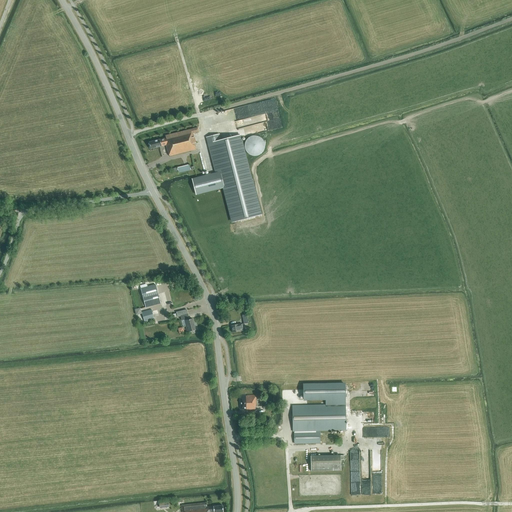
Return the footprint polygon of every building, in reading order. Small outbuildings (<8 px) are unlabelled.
[(254,129),(268,126),(267,120),(275,118),(276,119),(278,119),(276,114),(274,104),(269,105),(269,108),(266,108),(265,106),(263,106),(262,103),(255,104),(257,115),(260,114),(262,123),(253,125),(254,129)] [(193,133),(199,132),(198,128),(165,136),(166,138),(149,142),(151,149),(166,145),(168,152),(169,156),(196,149),(195,145),(196,145),(193,133)] [(220,134),(207,137),(216,173),(192,179),(196,194),(224,187),(232,222),(260,215),(252,181),(250,181),(239,136),(221,140),(220,134)] [(253,136),(251,136),(249,137),(248,138),(246,140),(245,141),(245,143),(245,145),(245,147),(245,148),(246,150),(246,152),(248,153),(249,154),(251,155),(252,156),(254,156),(256,156),(258,156),(259,155),(260,154),(261,154),(263,152),(264,151),(265,149),(265,147),(265,144),(264,142),(263,140),(262,138),(260,137),(258,136),(256,136),(254,135),(253,136)] [(179,173),(191,170),(190,165),(177,168),(179,173)] [(146,308),(161,303),(156,285),(141,289),(146,308)] [(144,321),(154,319),(151,309),(142,312),(144,321)] [(188,314),(180,315),(183,327),(185,327),(187,332),(189,331),(195,330),(193,319),(189,320),(188,314)] [(232,332),(243,331),(242,324),(232,325),(232,332)] [(326,405),(293,406),(293,431),(294,431),(294,443),(316,443),(320,443),(320,431),(346,430),(345,384),(303,385),(304,399),(325,399),(326,405)] [(255,406),(256,406),(256,395),(247,395),(247,396),(241,396),(241,397),(240,397),(241,409),(247,409),(247,410),(255,410),(255,406)] [(362,470),(372,470),(372,451),(362,451),(362,470)] [(345,460),(345,455),(311,456),(311,471),(341,470),(341,460),(345,460)] [(223,511),(223,505),(206,507),(206,503),(182,505),(182,511),(223,511)]
